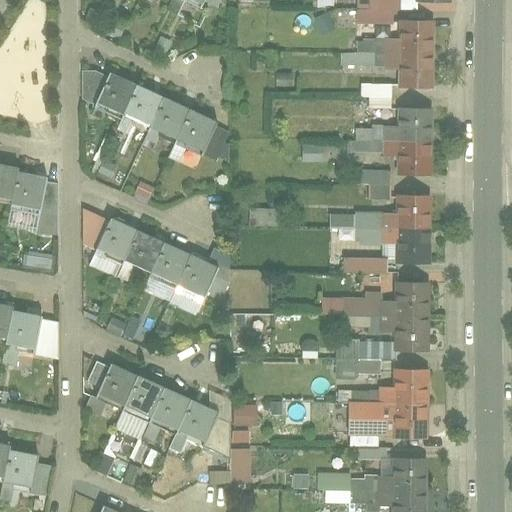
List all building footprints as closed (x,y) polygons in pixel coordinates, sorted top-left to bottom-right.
[(393,9),(448,9),(448,0),(371,0),(372,7),(355,7),(355,37),(393,37),(393,9)] [(398,96),(432,96),(432,32),(399,32),(399,51),(349,51),(349,75),(398,75),(398,96)] [(203,159),(217,126),(110,79),(95,112),(203,159)] [(362,84),(362,107),(390,107),(390,84),(362,84)] [(430,182),(431,112),(397,111),(397,182),(430,182)] [(300,162),(321,162),(322,145),(301,144),(300,162)] [(8,204),(38,209),(43,178),(15,173),(16,167),(0,164),(0,198),(8,200),(8,204)] [(389,199),(388,170),(351,171),(351,184),(366,184),(367,200),(389,199)] [(396,268),(431,269),(432,205),(397,205),(396,225),(354,224),(354,250),(397,250),(396,268)] [(220,271),(108,220),(93,253),(205,304),(220,271)] [(341,272),(385,272),(385,258),(341,257),(341,272)] [(394,355),(430,355),(430,292),(395,292),(395,309),(342,309),(342,333),(394,333),(394,355)] [(33,349),(38,316),(11,312),(11,307),(0,305),(0,336),(6,338),(4,344),(33,349)] [(337,352),(337,386),(376,386),(376,352),(337,352)] [(221,417),(114,368),(99,402),(206,450),(221,417)] [(388,446),(424,446),(424,382),(389,382),(389,400),(336,400),(336,424),(388,424),(388,446)] [(232,425),(255,425),(255,404),(232,404),(232,425)] [(0,482),(28,487),(33,455),(6,450),(6,446),(0,444),(0,476),(1,476),(0,479),(0,482)] [(230,448),(229,486),(249,486),(250,448),(230,448)] [(428,511),(429,467),(395,467),(394,511),(428,511)]
